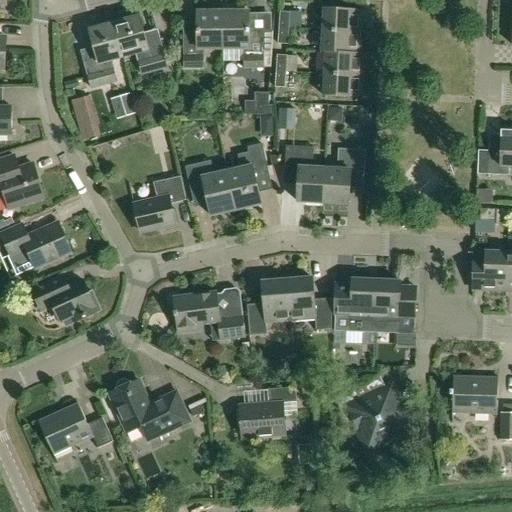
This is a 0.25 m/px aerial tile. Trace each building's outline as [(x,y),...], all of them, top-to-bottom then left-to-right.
[(204,49),(224,48),(223,6),(214,7),(214,13),(198,13),(198,32),(184,32),(185,69),(204,68),(204,49)] [(270,67),(273,31),(250,31),(249,12),(234,12),(234,6),(223,6),(224,48),(224,62),(245,62),(245,67),(270,67)] [(324,8),(323,30),(361,32),(362,10),(324,8)] [(280,12),(279,28),(289,28),(290,13),(280,12)] [(114,24),(124,57),(135,54),(141,74),(168,66),(160,38),(147,41),(140,17),(114,24)] [(112,60),(124,57),(114,24),(90,31),(98,55),(84,59),(92,88),(117,80),(112,60)] [(289,28),(279,28),(278,45),(289,45),(289,28)] [(361,32),(323,30),(322,51),(361,53),(361,32)] [(326,74),(363,76),(364,53),(361,53),(322,51),(322,53),(327,53),(326,74)] [(278,56),(277,72),(288,72),(289,56),(278,56)] [(272,88),(272,71),(255,70),(254,87),(272,88)] [(288,72),(277,72),(276,88),(286,88),(288,72)] [(362,98),(363,76),(326,74),(325,96),(362,98)] [(66,90),(79,87),(77,81),(65,83),(66,90)] [(113,94),(121,119),(122,119),(136,115),(129,89),(113,94)] [(91,96),(72,101),(83,142),(102,137),(91,96)] [(259,115),(277,115),(276,99),(259,99),(259,115)] [(0,135),(12,136),(12,107),(0,107),(0,135)] [(331,108),(330,120),(338,121),(343,117),(343,109),(331,108)] [(136,115),(122,119),(125,129),(139,125),(136,115)] [(263,138),(275,137),(274,116),(262,117),(263,138)] [(509,167),(511,166),(511,127),(502,127),(501,151),(478,150),(477,174),(500,175),(509,176),(509,167)] [(227,172),(236,210),(262,204),(256,180),(270,177),(262,144),(248,148),(249,153),(238,156),(241,168),(227,172)] [(297,200),(323,202),(325,169),(313,168),(314,148),(287,146),(285,174),(299,175),(297,200)] [(325,169),(323,202),(349,204),(351,179),(364,180),(366,151),(339,149),(338,169),(325,169)] [(44,197),(33,163),(19,168),(15,156),(0,161),(0,193),(5,192),(10,208),(44,197)] [(211,216),(236,210),(227,172),(215,174),(212,161),(186,167),(193,194),(205,191),(211,216)] [(188,202),(182,177),(154,184),(158,200),(134,206),(141,232),(179,223),(176,211),(173,212),(172,206),(188,202)] [(495,210),(480,209),(480,220),(495,220),(495,210)] [(497,210),(497,224),(509,224),(509,210),(497,210)] [(0,213),(0,229),(14,224),(12,219),(4,223),(0,213)] [(23,252),(30,255),(35,268),(71,252),(59,224),(29,238),(23,224),(1,234),(12,257),(23,252)] [(506,291),(507,252),(486,252),(486,264),(474,264),(473,290),(506,291)] [(63,320),(66,326),(101,310),(92,291),(89,293),(83,282),(62,291),(56,279),(32,290),(42,311),(53,306),(60,321),(63,320)] [(312,279),(286,281),(289,322),(316,320),(316,331),(333,330),(330,304),(315,306),(312,279)] [(374,333),(376,281),(353,280),(352,306),(336,305),(335,331),(374,333)] [(289,322),(286,281),(263,283),(265,309),(248,310),(251,336),(267,335),(266,324),(289,322)] [(376,281),(374,333),(415,335),(416,308),(400,307),(401,282),(376,281)] [(199,324),(206,323),(211,328),(212,341),(245,337),(242,309),(223,311),(218,307),(217,294),(174,298),(178,333),(200,330),(199,324)] [(453,415),(498,416),(499,378),(454,377),(453,415)] [(117,389),(118,392),(110,395),(127,434),(140,428),(146,439),(147,438),(149,441),(191,421),(177,392),(150,404),(139,382),(132,385),(131,383),(128,381),(124,380),(119,382),(117,386),(117,389)] [(414,430),(393,386),(362,401),(356,389),(329,401),(341,428),(355,422),(369,451),(414,430)] [(286,435),(283,404),(297,403),(296,387),(269,389),(270,404),(240,406),(243,438),(286,435)] [(99,450),(114,443),(104,421),(89,428),(78,404),(39,423),(54,455),(93,437),(99,450)] [(204,412),(202,405),(191,410),(194,417),(204,412)] [(511,413),(501,413),(500,441),(511,441),(511,413)] [(445,471),(450,471),(457,465),(457,460),(453,456),(448,456),(442,462),(442,468),(445,471)]
